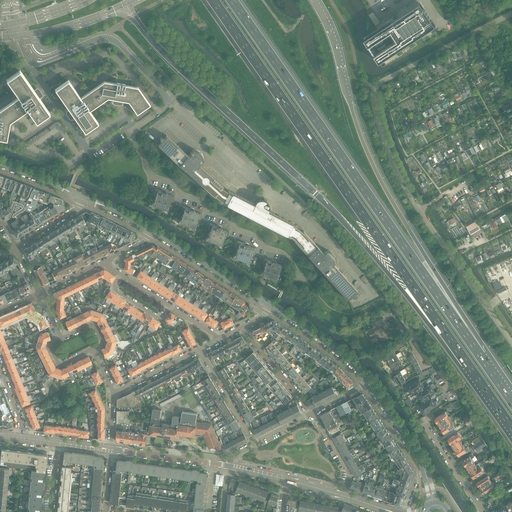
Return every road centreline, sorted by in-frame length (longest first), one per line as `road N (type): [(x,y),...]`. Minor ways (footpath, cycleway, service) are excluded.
road 1 (motorway): [(144,32),(356,238),(471,370)]
road 2 (motorway): [(213,0),(471,370)]
road 3 (unclassified): [(511,13),(382,81),(372,95),(414,205),(511,343)]
road 4 (motorway): [(481,356),(232,0)]
road 5 (motorway): [(481,356),(377,175),(315,0)]
road 6 (residential): [(287,257),(148,173),(131,130),(171,100),(113,40),(80,47)]
road 7 (residential): [(511,475),(392,303)]
road 8 (tertiary): [(272,306),(153,230)]
road 9 (tertiary): [(369,383),(272,306)]
